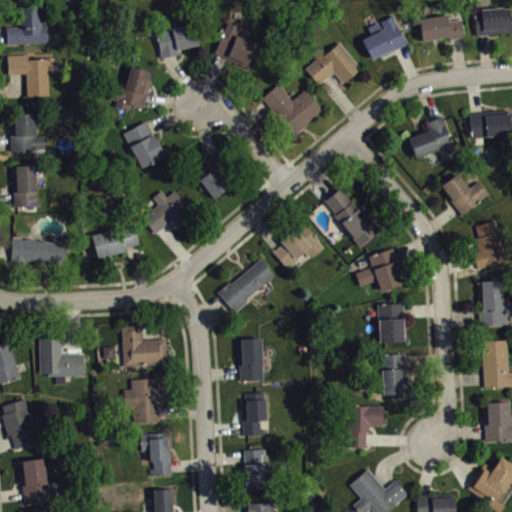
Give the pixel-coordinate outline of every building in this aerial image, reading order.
[(5,25),(6,43),(46,41),(46,24),(41,24),(40,5),(18,6),(18,25),(5,25)] [(473,10),(475,34),(511,31),(508,7),(502,7),(501,6),(479,8),(480,9),(473,10)] [(417,18),(420,39),(447,35),(447,38),(462,36),(460,18),(448,20),(447,13),(417,18)] [(360,38),(370,57),(377,54),(378,56),(405,43),(395,24),(396,23),(392,14),(379,21),(383,27),(380,28),(377,21),(366,26),(370,34),(360,38)] [(160,57),(155,31),(170,28),(170,27),(193,22),(197,44),(176,49),(177,53),(160,57)] [(212,52),(224,26),(238,31),(237,35),(255,43),(244,66),(212,52)] [(303,68),(316,58),(312,52),(320,45),(324,50),(330,45),(332,46),(338,41),(359,67),(342,82),(332,71),(318,84),(303,68)] [(6,54),(7,73),(24,72),(25,95),(47,94),(46,58),(27,59),(26,53),(6,54)] [(129,65),(123,88),(111,85),(108,98),(115,100),(114,105),(127,109),(129,103),(142,107),(149,78),(146,77),(147,70),(129,65)] [(260,97),(292,135),(321,108),(304,88),(291,99),(276,83),(260,97)] [(468,112),(470,136),(510,133),(507,108),(468,112)] [(8,127),(9,151),(34,150),(34,147),(43,147),(42,135),(34,135),(34,112),(12,113),(13,126),(8,127)] [(424,120),(427,127),(406,135),(414,157),(445,146),(447,152),(453,150),(440,114),(424,120)] [(121,132),(140,167),(163,154),(144,119),(121,132)] [(197,179),(212,198),(232,181),(214,157),(199,168),(205,173),(197,179)] [(11,165),(13,205),(35,204),(34,164),(11,165)] [(460,214),(438,185),(456,172),(468,187),(477,179),(487,193),(460,214)] [(323,200),(333,212),(331,214),(339,223),(340,222),(351,236),(350,236),(359,246),(378,230),(362,212),(364,210),(358,204),(356,205),(351,198),(349,200),(338,187),(323,200)] [(141,216),(154,232),(170,219),(177,226),(194,211),(174,190),(166,196),(160,189),(152,196),(158,203),(141,216)] [(474,224),(477,236),(474,237),(478,250),(471,251),(476,267),(505,259),(494,219),(474,224)] [(90,233),(96,258),(124,250),(123,246),(138,243),(131,222),(90,233)] [(272,251),(286,267),(298,258),(296,256),(302,250),(308,256),(322,246),(316,239),(317,238),(304,223),(296,230),(294,228),(280,241),(281,243),(272,251)] [(11,238),(9,261),(28,262),(28,258),(63,261),(64,241),(11,238)] [(367,255),(371,266),(354,272),(358,285),(376,279),(379,289),(384,288),(385,290),(390,288),(389,286),(402,282),(397,271),(401,270),(392,246),(367,255)] [(215,291),(233,311),(246,300),(244,298),(273,273),(259,257),(230,282),(228,280),(215,291)] [(477,281),(478,309),(477,309),(478,324),(506,323),(506,314),(511,314),(509,301),(502,302),(500,278),(479,280),(479,281),(477,281)] [(376,303),(377,341),(403,340),(402,302),(376,303)] [(120,325),(122,366),(167,363),(164,338),(141,339),(140,324),(120,325)] [(39,372),(37,338),(59,337),(60,353),(82,352),(82,374),(64,375),(64,382),(54,383),(54,375),(46,375),(46,372),(39,372)] [(238,379),(236,338),(260,337),(262,378),(238,379)] [(0,340),(0,380),(18,375),(6,339),(0,340)] [(482,386),(507,385),(507,383),(511,383),(511,370),(507,371),(505,339),(480,340),(482,386)] [(379,353),(381,394),(406,392),(403,352),(379,353)] [(122,388),(123,408),(131,407),(132,421),(158,420),(156,401),(169,401),(167,373),(152,374),(152,377),(129,378),(130,387),(122,388)] [(241,433),(262,433),(262,428),(259,428),(258,419),(264,419),(262,391),(244,392),(244,406),(240,406),(241,433)] [(1,404),(3,412),(0,413),(6,435),(10,433),(15,448),(37,441),(33,431),(43,428),(37,412),(29,415),(23,398),(1,404)] [(511,438),(484,440),(481,402),(507,400),(509,421),(511,420),(511,438)] [(382,405),(348,404),(347,446),(364,446),(364,431),(368,431),(368,423),(381,423),(382,405)] [(139,432),(140,450),(147,450),(148,460),(151,460),(151,467),(148,467),(149,474),(171,472),(168,437),(159,436),(159,431),(139,432)] [(263,448),(263,453),(260,453),(262,487),(244,488),(243,449),(263,448)] [(20,460),(22,476),(20,476),(23,500),(47,497),(42,456),(20,460)] [(483,462),(466,488),(481,498),(479,501),(497,511),(503,504),(495,499),(500,491),(502,492),(511,477),(511,464),(499,456),(491,467),(483,462)] [(358,511),(351,504),(360,497),(348,483),(366,468),(383,488),(394,479),(406,492),(394,503),(393,503),(381,511),(373,511),(369,507),(362,511),(358,511)] [(170,488),(172,511),(152,511),(151,488),(170,488)] [(415,511),(415,494),(453,493),(453,511),(415,511)] [(246,502),(246,511),(271,511),(271,501),(246,502)]
